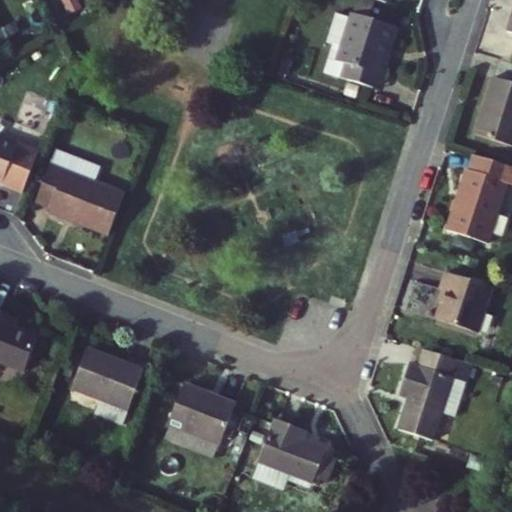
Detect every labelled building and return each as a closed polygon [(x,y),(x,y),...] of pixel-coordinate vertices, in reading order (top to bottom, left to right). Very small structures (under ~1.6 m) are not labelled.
[(392,52),(399,30),(353,15),(338,63),(346,65),(341,80),(373,91),(387,50),(392,52)] [(379,93),(392,52),(387,50),(373,91),(379,93)] [(511,145),(511,81),(494,76),(476,134),(511,145)] [(41,152),(0,136),(0,183),(25,193),(41,152)] [(97,182),(102,168),(57,150),(38,202),(52,208),(50,212),(110,236),(127,193),(97,182)] [(511,166),(476,154),(471,169),(468,168),(448,229),(489,243),(509,184),(511,185),(511,166)] [(478,333),(493,288),(447,273),(442,290),(449,292),(439,320),(478,333)] [(8,323),(11,314),(0,309),(0,359),(28,371),(41,337),(18,327),(8,323)] [(18,327),(21,318),(11,314),(8,323),(18,327)] [(473,364),(425,348),(420,365),(410,362),(403,383),(412,386),(398,428),(433,439),(442,411),(456,416),(473,364)] [(145,372),(89,350),(72,390),(101,402),(95,416),(123,427),(145,372)] [(223,444),(239,403),(187,383),(171,424),(223,444)] [(295,437),(298,427),(278,419),(261,461),(314,483),(327,450),(305,441),(295,437)] [(305,441),(309,431),(298,427),(295,437),(305,441)]
